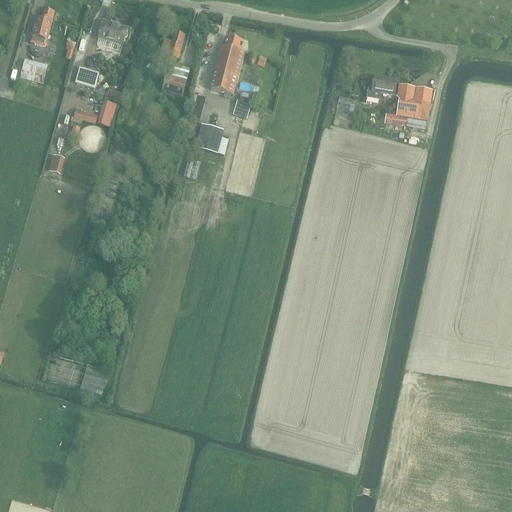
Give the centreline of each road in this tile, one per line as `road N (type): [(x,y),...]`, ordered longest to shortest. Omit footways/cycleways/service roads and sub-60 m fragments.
road 1 (unclassified): [(369,19),(327,27),(167,0)]
road 2 (unknown): [(226,10),(204,82),(228,126),(227,149)]
